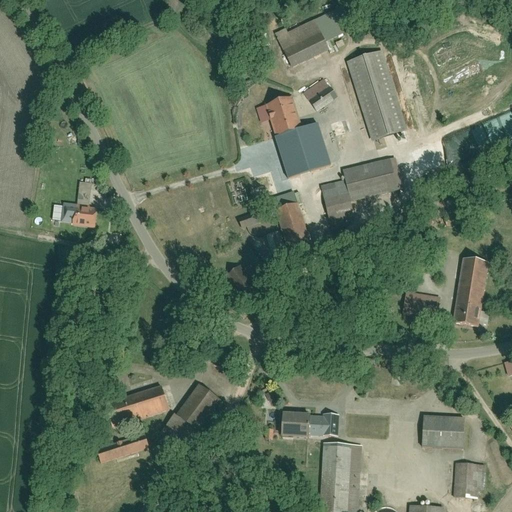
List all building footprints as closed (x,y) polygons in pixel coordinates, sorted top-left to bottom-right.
[(287,29),(276,33),(291,68),(328,53),(315,22),(289,33),(287,29)] [(381,54),(349,64),(375,144),(407,133),(381,54)] [(448,87),(485,74),(481,64),(444,77),(448,87)] [(336,99),(324,80),(303,95),(316,112),(336,99)] [(281,171),(334,155),(325,126),(305,132),(295,99),(256,110),(261,124),(270,121),(276,139),(271,140),(281,171)] [(397,193),(390,162),(343,173),(345,183),(322,188),(331,226),(350,221),(349,214),(357,212),(355,203),(397,193)] [(80,184),(77,207),(87,209),(91,185),(80,184)] [(94,229),(97,210),(87,209),(77,207),(64,206),(62,221),(72,223),(71,226),(94,229)] [(277,213),(289,250),(309,244),(297,207),(277,213)] [(257,215),(242,222),(247,230),(261,223),(257,215)] [(267,236),(273,257),(286,253),(280,232),(267,236)] [(464,258),(454,328),(483,332),(493,262),(464,258)] [(255,283),(240,265),(224,278),(239,296),(255,283)] [(438,321),(441,300),(407,295),(403,316),(438,321)] [(215,401),(198,388),(176,417),(194,430),(215,401)] [(111,428),(168,413),(164,396),(107,411),(111,428)] [(282,439),(309,441),(309,437),(337,438),(338,418),(283,415),(282,439)] [(423,449),(469,449),(469,418),(424,418),(423,449)] [(149,449),(145,436),(98,449),(102,463),(149,449)] [(319,510),(348,511),(357,511),(362,448),(323,445),(319,510)] [(482,490),(483,467),(454,466),(453,500),(477,500),(477,490),(482,490)]
